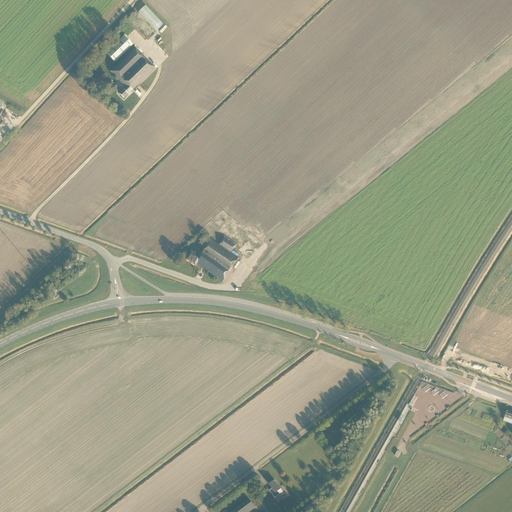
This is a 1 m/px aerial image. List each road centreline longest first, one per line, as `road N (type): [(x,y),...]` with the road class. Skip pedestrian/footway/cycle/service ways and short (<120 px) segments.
road 1 (primary): [(337,334),(218,302),(120,302)]
road 2 (track): [(2,139),(132,0)]
road 3 (unclassified): [(120,302),(105,251),(0,212)]
road 4 (track): [(120,302),(119,322),(0,363)]
road 5 (primary): [(511,398),(380,349)]
road 6 (primary): [(0,344),(120,302)]
